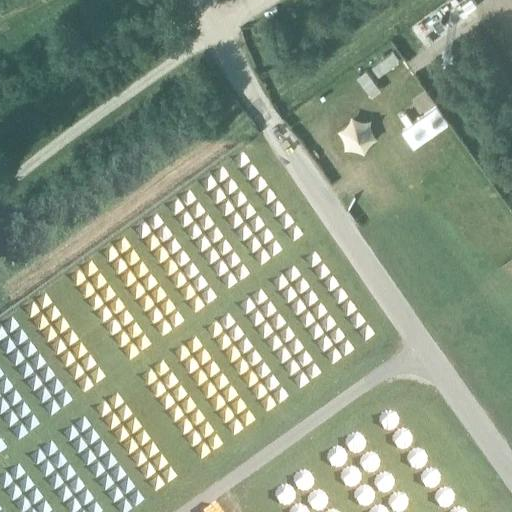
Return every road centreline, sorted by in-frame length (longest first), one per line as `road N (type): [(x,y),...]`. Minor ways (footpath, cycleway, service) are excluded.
road 1 (track): [(0,187),(266,0)]
road 2 (track): [(266,124),(189,0)]
